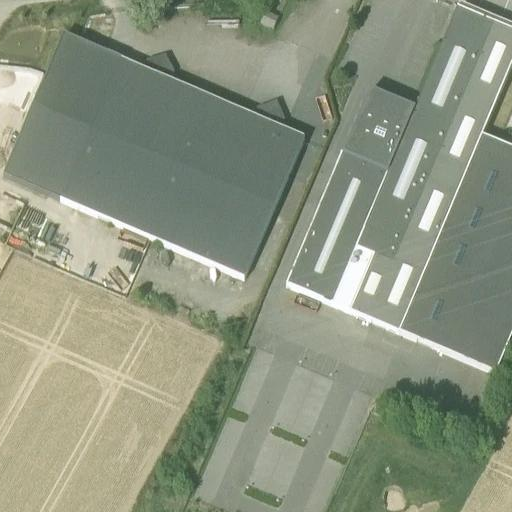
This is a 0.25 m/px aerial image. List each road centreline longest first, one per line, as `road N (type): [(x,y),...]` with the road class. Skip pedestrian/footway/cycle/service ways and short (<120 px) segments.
road 1 (unknown): [(269,305),(271,365),(245,427),(252,460),(279,471),(314,458),(353,364),(341,334),(278,315)]
road 2 (unknown): [(422,0),(363,86),(282,238),(269,305)]
